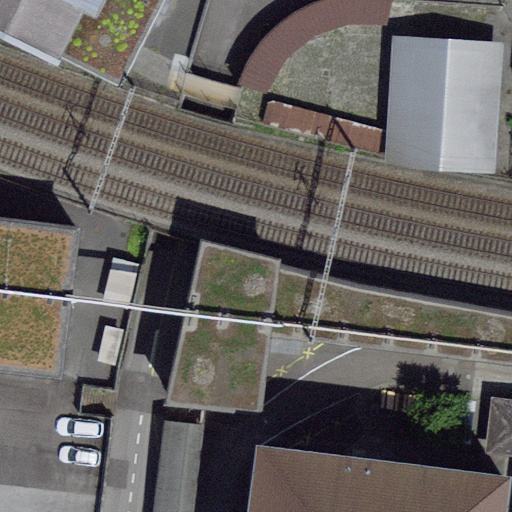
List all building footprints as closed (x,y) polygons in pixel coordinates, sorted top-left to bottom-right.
[(114,82),(155,0),(0,0),(0,35),(52,62),(57,53),(114,82)] [(254,61),(243,88),(264,94),(273,73),(287,54),(306,37),(329,26),(354,20),(388,22),(389,0),(382,0),(345,0),(324,5),(295,19),(271,38),(254,61)] [(483,50),(412,46),(406,157),(476,161),(483,50)] [(0,366),(58,373),(76,227),(0,217),(0,366)] [(266,330),(511,360),(511,309),(363,283),(205,242),(168,398),(257,407),(266,330)] [(511,405),(497,403),(491,448),(511,450),(511,405)] [(498,511),(503,477),(262,448),(254,511),(498,511)]
